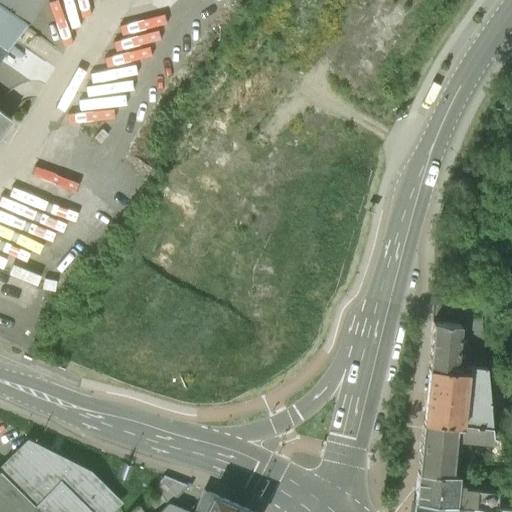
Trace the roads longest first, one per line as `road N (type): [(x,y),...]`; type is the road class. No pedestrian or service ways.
road 1 (secondary): [(511,7),(427,152),(369,340)]
road 2 (secondary): [(369,340),(314,404),(283,422),(224,436),(143,431)]
road 3 (secondary): [(143,431),(256,468),(323,511)]
road 4 (secondary): [(369,340),(330,511)]
road 5 (secondary): [(0,380),(143,431)]
